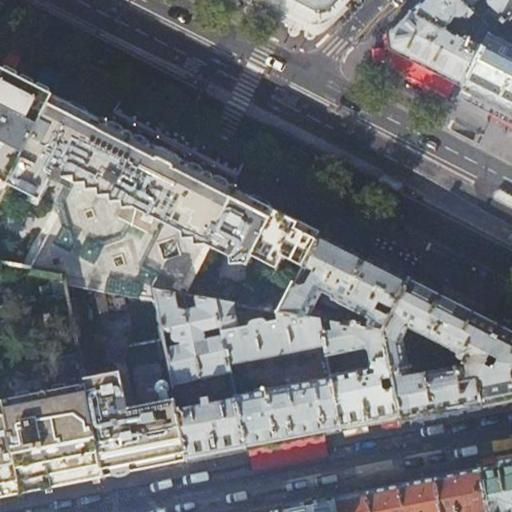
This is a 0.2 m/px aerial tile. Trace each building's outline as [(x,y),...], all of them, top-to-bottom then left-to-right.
[(295,0),(255,0),(308,26),(316,11),(295,0)] [(295,0),(316,11),(331,8),(337,2),(338,0),(295,0)] [(421,0),(410,12),(443,31),(449,24),(461,27),(472,15),(457,0),(421,0)] [(457,0),(472,15),(492,34),(511,12),(511,0),(457,0)] [(492,34),(472,15),(461,27),(449,24),(443,31),(410,12),(400,22),(389,34),(391,49),(419,63),(440,74),(464,86),(492,34)] [(511,12),(492,34),(464,86),(492,101),(511,110),(511,12)] [(13,74),(2,69),(0,72),(0,497),(5,497),(21,494),(0,393),(0,199),(7,185),(54,95),(35,85),(28,82),(22,79),(13,74)] [(54,95),(7,185),(40,202),(56,171),(76,181),(33,267),(63,272),(153,288),(216,299),(242,303),(279,310),(281,311),(321,232),(232,187),(181,160),(108,123),(80,108),(54,95)] [(511,123),(491,113),(487,122),(508,133),(511,125),(511,123)] [(384,265),(321,232),(281,311),(309,316),(323,289),(332,294),(332,296),(332,297),(329,304),(334,306),(337,301),(343,304),(334,320),(383,329),(410,278),(384,265)] [(63,272),(33,267),(17,296),(0,299),(0,393),(21,494),(51,488),(104,477),(84,377),(63,272)] [(457,302),(410,278),(383,329),(384,334),(413,349),(420,332),(468,358),(464,365),(455,367),(458,382),(475,379),(481,403),(505,398),(511,396),(511,330),(498,323),(457,302)] [(216,299),(153,288),(171,382),(231,371),(229,363),(224,336),(205,339),(203,330),(222,326),(216,299)] [(320,318),(309,316),(281,311),(279,310),(280,319),(270,321),(269,318),(268,317),(268,316),(267,316),(266,316),(259,317),(258,317),(257,318),(257,319),(256,320),(257,324),(246,326),(242,303),(216,299),(222,326),(224,336),(229,363),(325,345),(320,318)] [(334,320),(320,318),(325,345),(327,352),(327,354),(367,348),(370,361),(368,369),(331,375),(331,377),(341,430),(374,424),(401,419),(384,334),(383,329),(334,320)] [(439,370),(413,349),(384,334),(401,419),(416,416),(461,407),(481,403),(475,379),(458,382),(455,367),(439,370)] [(330,368),(327,354),(327,352),(321,354),(324,369),(330,368)] [(120,370),(84,377),(104,477),(149,468),(187,461),(175,402),(174,399),(128,408),(120,370)] [(331,377),(236,395),(246,449),(312,436),(341,430),(331,377)] [(175,402),(187,461),(215,455),(246,449),(236,395),(234,390),(216,393),(218,403),(209,405),(202,406),(189,409),(187,400),(175,402)] [(200,398),(202,406),(209,405),(207,396),(200,398)] [(511,511),(511,462),(496,466),(481,469),(487,504),(500,502),(501,511),(511,511)] [(436,478),(398,485),(401,511),(488,511),(487,504),(481,469),(437,477),(436,478)] [(401,511),(398,485),(364,492),(368,511),(401,511)] [(368,511),(364,492),(334,498),(336,511),(368,511)] [(299,505),(285,507),(286,511),(336,511),(334,498),(299,505)]
